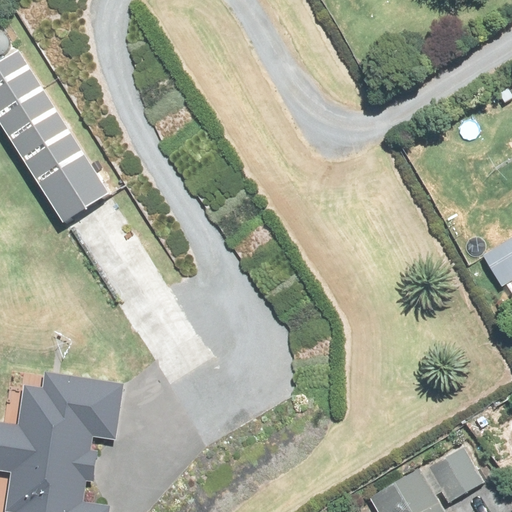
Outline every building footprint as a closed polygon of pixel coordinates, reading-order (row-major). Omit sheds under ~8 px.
[(25,50),(0,65),(0,113),(71,223),(118,192),(25,50)] [(142,205),(118,222),(131,241),(140,234),(159,261),(174,251),(142,205)] [(511,243),(484,261),(504,290),(511,284),(511,243)] [(135,380),(51,371),(49,385),(24,383),(20,422),(0,419),(0,475),(13,477),(8,511),(122,511),(124,502),(95,499),(102,442),(128,445),(135,380)] [(374,502),(380,511),(454,511),(452,507),(493,483),(470,445),(374,502)]
